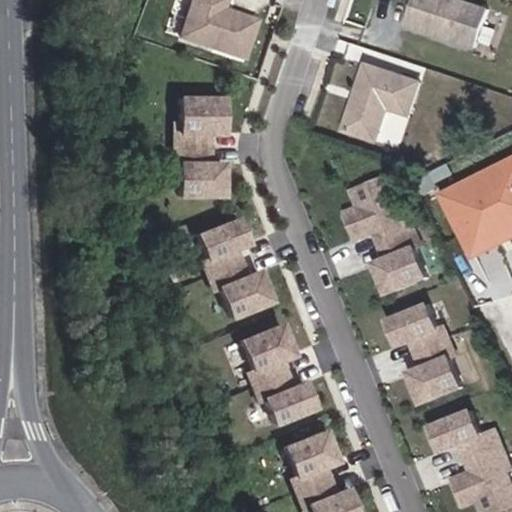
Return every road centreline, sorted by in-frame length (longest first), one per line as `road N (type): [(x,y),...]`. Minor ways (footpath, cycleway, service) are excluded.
road 1 (residential): [(316,0),(271,135),(271,165),(411,511)]
road 2 (tertiary): [(14,495),(3,0)]
